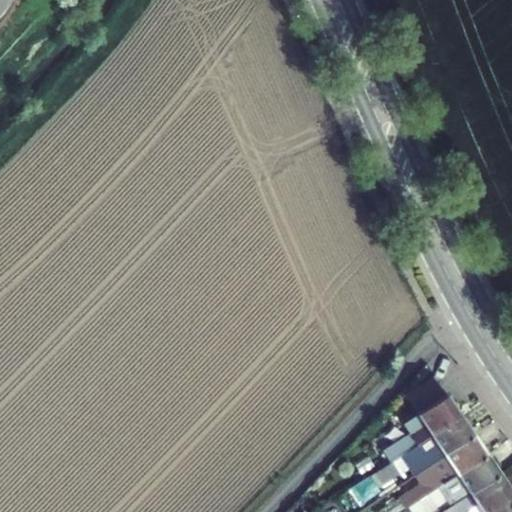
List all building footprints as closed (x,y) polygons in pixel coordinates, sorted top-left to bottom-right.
[(391,461),(401,454),(460,415),(434,375),(405,395),(418,414),(403,424),(410,433),(383,451),(390,462),(391,461)] [(415,473),(474,435),(460,415),(401,454),(414,473),(415,473)] [(408,506),(487,454),(474,435),(415,473),(422,484),(401,498),(407,507),(408,506)] [(438,511),(441,511),(500,474),(487,454),(408,506),(411,511),(429,511),(436,508),(438,511)] [(391,461),(390,462),(370,475),(378,486),(399,473),(391,461)] [(486,511),(511,495),(511,491),(500,474),(441,511),(486,511)] [(511,511),(511,495),(486,511),(511,511)]
